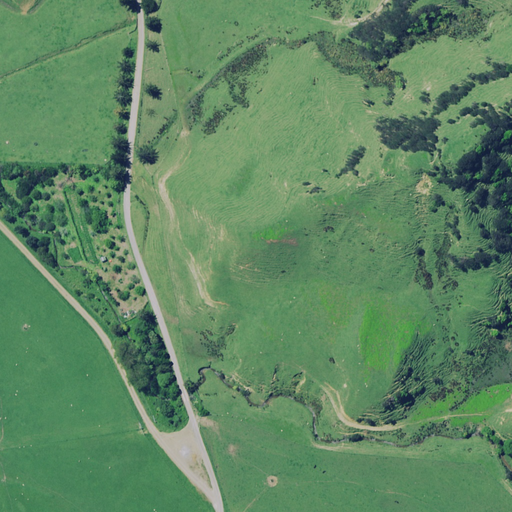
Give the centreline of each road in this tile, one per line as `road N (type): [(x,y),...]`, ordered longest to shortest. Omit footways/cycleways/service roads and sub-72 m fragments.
road 1 (unclassified): [(216,511),(215,483),(127,236),(119,188),(131,0)]
road 2 (track): [(205,456),(179,452),(154,434),(113,348),(0,223)]
